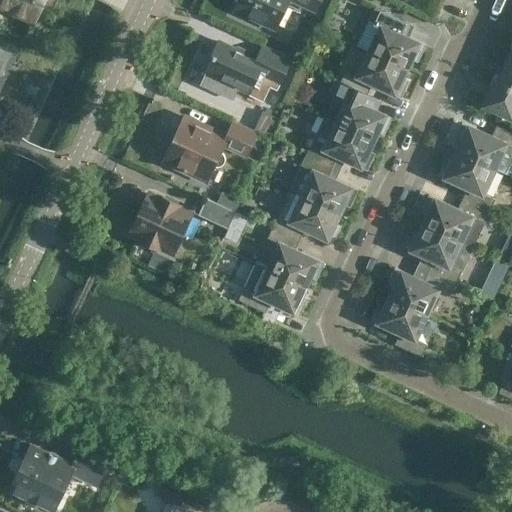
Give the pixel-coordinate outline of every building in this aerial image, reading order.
[(0,0),(0,3),(33,19),(41,0),(0,0)] [(292,0),(316,11),(320,0),(238,0),(236,5),(250,12),(248,16),(276,29),(289,0),(292,0)] [(357,46),(369,51),(407,68),(412,57),(416,59),(422,45),(419,44),(419,43),(405,36),(410,25),(374,8),(357,46)] [(248,93),(252,85),(254,80),(258,82),(262,80),(264,76),(279,83),(291,58),(264,45),(263,47),(264,48),(264,47),(268,48),(262,59),(247,52),(244,53),(219,41),(205,72),(215,77),(218,76),(235,84),(236,87),(248,93)] [(0,87),(1,85),(4,80),(0,78),(0,69),(1,70),(8,53),(0,49),(0,87)] [(402,79),(407,68),(369,51),(358,75),(346,70),(340,81),(368,94),(368,93),(367,93),(371,84),(372,85),(372,83),(395,94),(396,93),(399,95),(406,81),(402,79)] [(511,88),(511,64),(505,61),(496,80),(496,81),(511,88)] [(511,88),(496,81),(496,80),(495,79),(491,86),(483,104),(511,117),(511,88)] [(367,95),(368,94),(340,81),(335,93),(347,98),(335,123),(373,141),(379,130),(382,131),(389,118),(385,116),(385,115),(363,104),(363,103),(362,103),(366,94),(367,95)] [(263,111),(255,129),(269,135),(278,117),(263,111)] [(192,176),(192,175),(196,177),(200,177),(207,175),(210,172),(214,165),(217,166),(221,165),(223,163),(225,160),(225,157),(223,154),(220,152),(223,145),(246,156),(257,132),(234,121),(226,136),(184,117),(177,132),(174,131),(169,143),(171,144),(164,160),(177,166),(175,168),(185,173),(185,172),(188,174),(192,176)] [(368,152),(373,141),(335,123),(323,118),(306,154),(334,166),(333,165),(337,156),(338,157),(339,156),(361,166),(362,165),(366,167),(372,154),(368,152)] [(462,140),(456,151),(495,169),(506,144),(511,146),(511,131),(497,125),(496,126),(497,127),(493,135),(492,135),(491,136),(469,125),(468,126),(464,125),(458,138),(462,140)] [(483,193),(495,169),(456,151),(451,162),(448,161),(441,174),(445,176),(445,177),(467,188),(467,189),(468,189),(464,198),(463,197),(462,198),(490,211),(495,199),(483,193)] [(333,167),(334,166),(306,154),(290,190),(302,195),(301,196),(340,213),(345,202),(349,204),(355,190),(351,188),(352,188),(329,177),(329,176),(328,175),(332,167),(333,167)] [(334,224),(340,213),(301,196),(302,195),(290,190),(273,226),(300,239),(300,238),(299,238),(303,229),(304,229),(305,228),(328,239),(328,238),(332,240),(338,226),(334,224)] [(173,255),(193,211),(159,195),(156,200),(147,196),(131,229),(141,234),(131,255),(156,266),(163,250),(173,255)] [(473,247),(490,211),(462,198),(462,199),(463,199),(459,208),(458,208),(458,209),(435,198),(434,199),(431,197),(424,211),(428,212),(423,224),(461,241),(461,242),(473,247)] [(198,214),(228,228),(236,212),(206,198),(205,201),(200,211),(198,214)] [(449,266),(461,242),(461,241),(423,224),(418,235),(414,233),(407,247),(411,248),(411,249),(434,260),(433,261),(434,262),(430,270),(429,270),(456,283),(461,272),(449,266)] [(300,240),(300,239),(273,226),(267,238),(279,243),(268,268),(306,286),(311,275),(315,276),(321,263),(317,261),(318,260),(295,249),(296,248),(294,248),(298,239),(300,240)] [(511,250),(503,246),(497,258),(510,264),(511,259),(511,250)] [(301,297),(306,286),(268,268),(267,268),(255,263),(244,287),(238,299),(266,312),(266,311),(265,310),(269,301),(271,302),(271,301),(294,311),(298,312),(304,299),(301,297)] [(450,295),(456,283),(429,270),(428,271),(429,272),(425,280),(424,280),(424,281),(401,270),(400,271),(397,269),(390,283),(394,285),(389,296),(427,314),(439,289),(450,295)] [(416,339),(427,314),(389,296),(384,307),(380,305),(374,319),(377,321),(377,322),(400,332),(399,334),(401,334),(397,343),(395,342),(395,344),(422,356),(428,344),(416,339)] [(511,383),(504,380),(499,392),(511,398),(511,383)] [(81,449),(80,450),(74,464),(58,457),(57,458),(48,454),(48,453),(31,445),(24,461),(23,461),(18,466),(17,473),(18,474),(10,490),(54,510),(62,493),(57,491),(62,480),(67,482),(71,473),(97,484),(107,461),(81,449)] [(125,470),(120,482),(128,485),(133,474),(125,470)] [(193,511),(168,502),(164,511),(193,511)]
